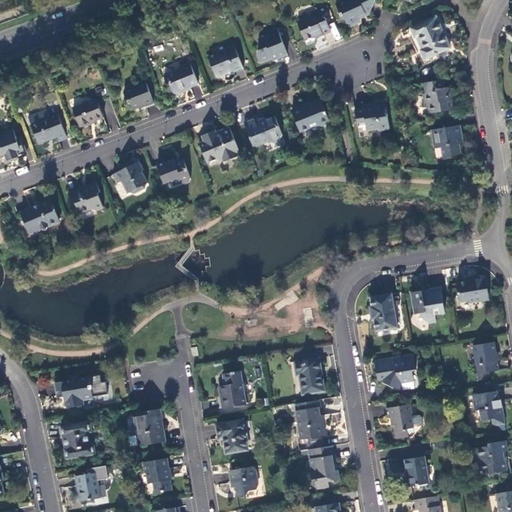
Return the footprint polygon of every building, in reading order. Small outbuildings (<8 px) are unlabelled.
[(345,0),(336,4),(343,19),(347,21),(348,23),(352,26),(361,22),(362,18),(362,16),(371,12),(375,0),(345,0)] [(323,12),(298,23),(306,41),(316,37),(317,38),(331,32),(323,12)] [(451,48),(437,18),(412,29),(416,38),(419,36),(425,50),(422,51),(426,60),(451,48)] [(288,54),(278,29),(268,33),(269,37),(260,41),(263,49),(258,52),(257,54),(261,63),(277,57),(277,58),(288,54)] [(234,70),(234,72),(244,68),(235,46),(226,50),(226,51),(210,58),(217,77),(234,70)] [(199,84),(191,64),(182,67),(180,71),(166,77),(168,84),(172,85),(175,92),(178,94),(185,91),(185,90),(199,84)] [(444,81),(425,84),(427,94),(424,95),(426,105),(429,105),(430,114),(453,110),(452,98),(449,99),(448,94),(449,94),(449,88),(445,89),(444,81)] [(155,103),(146,82),(138,84),(139,87),(125,93),(128,99),(131,101),(134,109),(145,105),(146,106),(155,103)] [(97,100),(74,109),(82,129),(92,124),(91,124),(104,119),(97,100)] [(331,123),(321,100),(311,104),(311,106),(303,109),(303,108),(293,112),(301,132),(318,125),(322,127),(331,123)] [(390,129),(386,105),(380,106),(381,108),(377,109),(376,104),(363,106),(364,109),(356,110),(358,124),(364,123),(366,124),(368,132),(380,129),(380,131),(390,129)] [(67,136),(58,115),(50,118),(50,119),(33,126),(39,144),(58,137),(59,140),(67,136)] [(284,136),(276,117),(261,123),(259,119),(256,118),(247,121),(245,124),(255,148),(270,142),(275,144),(281,141),(284,136)] [(461,126),(445,129),(442,133),(432,134),(435,148),(443,147),(445,157),(461,155),(459,145),(461,144),(460,136),(462,136),(461,126)] [(0,153),(2,153),(6,155),(9,162),(20,158),(18,154),(25,151),(22,143),(19,144),(14,130),(0,135),(0,153)] [(232,131),(219,136),(211,139),(212,142),(206,145),(202,147),(210,166),(221,162),(222,164),(225,163),(226,165),(240,159),(239,157),(242,156),(232,131)] [(203,140),(206,145),(212,142),(211,139),(219,136),(218,134),(203,140)] [(192,180),(186,164),(178,167),(177,164),(175,160),(158,166),(165,184),(173,182),(175,186),(183,183),(186,185),(190,183),(192,180)] [(139,163),(114,175),(119,183),(124,181),(130,193),(133,192),(136,193),(144,189),(146,185),(148,184),(142,171),(143,171),(139,163)] [(98,183),(69,194),(73,202),(76,204),(81,213),(92,209),(97,212),(104,208),(99,194),(102,193),(98,183)] [(51,201),(22,213),(31,235),(61,223),(51,201)] [(486,278),(477,280),(477,282),(470,283),(467,281),(459,283),(458,285),(461,303),(470,301),(471,304),(490,300),(486,278)] [(423,291),(412,293),(415,314),(421,314),(421,318),(429,323),(436,322),(435,315),(446,313),(441,288),(430,290),(430,293),(423,294),(423,291)] [(399,327),(393,294),(371,298),(372,307),(370,307),(373,320),(374,320),(376,331),(399,327)] [(499,370),(495,343),(474,346),(477,364),(474,365),(476,375),(499,370)] [(414,356),(405,357),(406,360),(394,362),(394,359),(377,362),(380,381),(384,380),(384,382),(400,388),(402,383),(414,381),(413,371),(417,370),(414,356)] [(320,359),(311,360),(309,363),(302,365),(299,362),(295,363),(298,377),(300,376),(303,395),(326,392),(320,359)] [(242,372),(227,374),(229,385),(221,387),(222,397),(225,399),(227,408),(248,405),(246,392),(247,390),(246,385),(244,384),(242,372)] [(57,383),(59,398),(66,397),(69,400),(67,401),(68,406),(71,408),(83,406),(83,400),(93,398),(92,389),(94,389),(93,385),(92,386),(90,378),(79,380),(79,378),(72,379),(70,381),(57,383)] [(498,392),(473,396),(476,411),(480,411),(483,421),(493,419),(497,422),(505,421),(503,407),(501,408),(498,392)] [(296,404),(297,412),(301,440),(326,435),(325,426),(323,426),(320,408),(322,408),(321,400),(296,404)] [(412,404),(388,408),(389,417),(393,417),(396,438),(409,437),(408,429),(414,428),(414,426),(412,416),(412,414),(413,414),(412,404)] [(159,410),(139,413),(140,416),(136,417),(139,434),(140,434),(142,444),(141,445),(141,446),(167,442),(163,419),(158,420),(157,411),(159,411),(159,410)] [(420,415),(412,416),(414,426),(421,425),(424,422),(423,417),(420,415)] [(91,421),(62,427),(67,459),(96,455),(94,444),(92,444),(90,433),(93,433),(91,421)] [(244,421),(218,425),(220,440),(227,439),(227,441),(226,443),(228,454),(248,450),(247,441),(248,441),(246,430),(245,429),(244,421)] [(507,441),(491,444),(491,446),(476,449),(478,458),(483,462),(485,471),(489,474),(507,472),(505,452),(508,452),(507,441)] [(337,464),(334,446),(310,450),(313,468),(312,468),(313,480),(317,480),(319,489),(330,487),(329,482),(341,480),(339,471),(336,471),(335,464),(337,464)] [(167,459),(145,463),(147,473),(148,473),(150,484),(155,483),(157,493),(172,491),(170,481),(172,481),(170,469),(169,469),(167,459)] [(430,484),(426,460),(415,461),(415,459),(406,460),(408,476),(407,476),(409,487),(430,484)] [(254,467),(231,471),(233,484),(235,483),(238,497),(247,495),(251,491),(257,490),(259,484),(257,472),(254,467)] [(101,498),(97,473),(77,477),(78,487),(79,486),(82,501),(101,498)] [(511,511),(511,491),(507,492),(507,496),(498,498),(500,511),(511,511)] [(441,511),(439,496),(416,500),(418,510),(420,510),(420,511),(441,511)]
